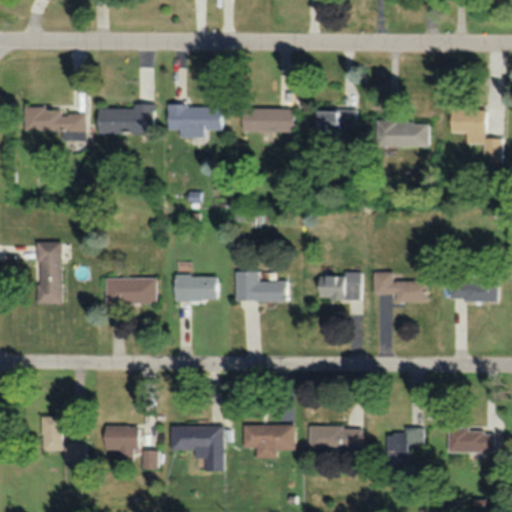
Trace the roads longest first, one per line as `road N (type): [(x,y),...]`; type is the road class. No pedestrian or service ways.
road 1 (residential): [(0,368),(511,372)]
road 2 (residential): [(0,47),(511,47)]
